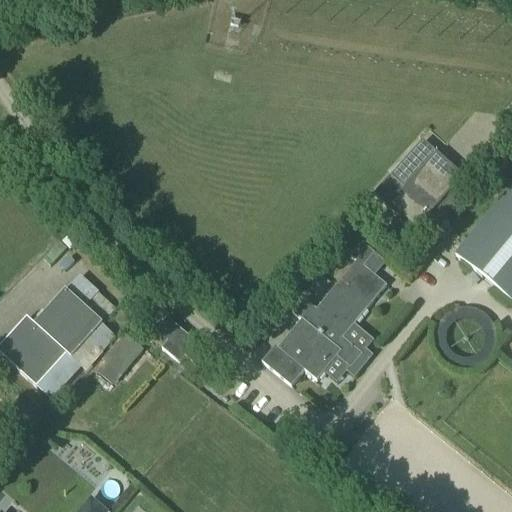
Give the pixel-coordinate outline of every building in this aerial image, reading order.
[(415,233),(464,178),(437,155),(405,190),(390,177),(373,195),(415,233)] [(511,188),(455,257),(511,305),(511,188)] [(356,263),(319,309),(317,311),(303,300),(292,314),(302,322),(279,350),(276,348),(262,365),(292,389),(305,373),(317,383),(337,359),(351,371),(363,356),(343,340),(387,287),(364,268),(375,255),(362,245),(351,259),(356,263)] [(0,357),(37,390),(67,357),(72,362),(102,327),(65,293),(35,326),(27,319),(0,349),(0,357)] [(167,320),(156,334),(168,344),(161,351),(179,366),(186,359),(193,364),(204,351),(167,320)] [(103,511),(92,502),(82,511),(103,511)]
